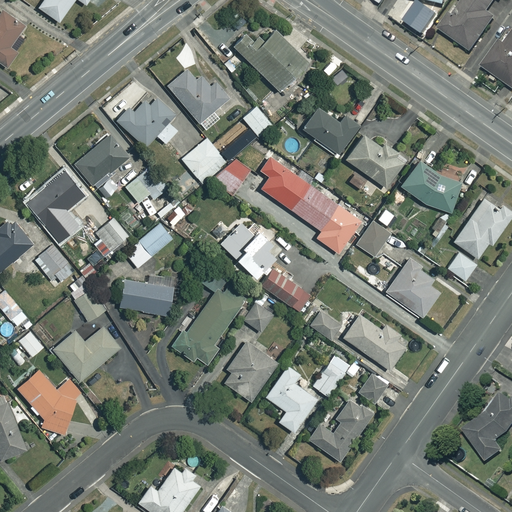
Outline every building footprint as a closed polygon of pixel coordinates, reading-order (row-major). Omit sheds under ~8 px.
[(84,0),(38,0),(35,5),(56,20),(70,0),(78,0),(82,3),(84,0)] [(454,0),(436,28),(471,52),(495,16),(486,10),(492,0),(454,0)] [(21,24),(0,9),(0,63),(4,66),(23,38),(15,32),(21,24)] [(429,20),(412,10),(405,22),(421,32),(429,20)] [(511,88),(511,23),(482,66),(511,88)] [(303,61),(270,28),(257,41),(246,30),(231,45),(274,89),(303,61)] [(192,77),(183,68),(164,85),(205,129),(217,117),(211,110),(227,95),(212,79),(206,85),(196,74),(192,77)] [(172,113),(154,96),(147,103),(141,98),(131,109),(126,104),(113,117),(141,145),(153,133),(162,142),(174,130),(164,121),(172,113)] [(269,124),(253,104),(234,120),(250,140),(269,124)] [(335,120),(315,105),(298,126),(333,152),(355,124),(341,113),(335,120)] [(127,155),(108,132),(72,161),(91,185),(127,155)] [(377,145),(360,132),(341,156),(380,185),(399,160),(391,154),(393,150),(380,140),(377,145)] [(224,159),(203,136),(179,158),(200,182),(224,159)] [(358,219),(266,154),(256,168),(266,175),(257,186),(317,229),(312,235),(335,251),(358,219)] [(248,169),(231,155),(211,179),(228,192),(248,169)] [(435,173),(414,157),(396,183),(421,200),(449,210),(459,182),(435,173)] [(122,185),(135,201),(147,191),(154,198),(167,188),(147,164),(122,185)] [(81,192),(61,169),(23,201),(43,225),(81,192)] [(116,186),(108,175),(95,185),(103,196),(116,186)] [(188,190),(179,178),(172,184),(181,195),(188,190)] [(488,243),(511,212),(484,192),(449,238),(473,256),(484,240),(488,243)] [(184,212),(177,205),(165,216),(171,223),(184,212)] [(36,248),(24,234),(34,226),(23,213),(13,221),(8,216),(0,222),(0,266),(12,257),(18,264),(36,248)] [(126,236),(111,216),(93,231),(109,250),(126,236)] [(446,225),(437,219),(428,232),(437,238),(446,225)] [(388,232),(370,220),(354,243),(373,255),(388,232)] [(171,236),(158,221),(122,251),(135,266),(171,236)] [(248,230),(239,221),(217,242),(249,274),(269,254),(261,245),(266,240),(252,226),(248,230)] [(72,269),(51,243),(37,255),(43,263),(39,266),(49,279),(55,275),(59,280),(72,269)] [(474,263),(457,250),(445,266),(462,279),(474,263)] [(421,265),(403,252),(396,262),(399,265),(382,289),(419,316),(438,290),(427,281),(430,278),(418,269),(421,265)] [(365,269),(354,262),(349,270),(360,276),(365,269)] [(308,291),(268,266),(256,284),(297,309),(308,291)] [(210,342),(243,293),(207,269),(199,281),(211,289),(184,330),(181,328),(168,347),(188,360),(192,355),(204,363),(216,346),(210,342)] [(172,279),(145,273),(144,281),(120,277),(115,304),(165,314),(172,279)] [(32,322),(0,287),(0,308),(21,332),(32,322)] [(89,287),(72,298),(86,319),(103,308),(89,287)] [(338,299),(325,290),(317,302),(331,311),(338,299)] [(270,313),(251,300),(240,318),(259,330),(270,313)] [(338,322),(319,309),(309,324),(328,337),(338,322)] [(402,345),(355,314),(340,337),(387,367),(402,345)] [(116,347),(100,325),(81,340),(72,327),(49,344),(74,379),(116,347)] [(41,345),(28,329),(16,340),(29,355),(41,345)] [(274,361),(244,340),(224,367),(229,371),(222,381),(247,399),(274,361)] [(24,359),(14,347),(8,352),(18,364),(24,359)] [(347,363),(331,353),(310,385),(326,395),(347,363)] [(297,372),(283,363),(261,394),(282,409),(275,419),(290,430),(313,397),(291,381),(297,372)] [(53,388),(35,367),(13,385),(35,411),(41,415),(37,425),(61,432),(73,397),(78,390),(66,376),(53,388)] [(385,383),(368,372),(355,391),(372,402),(385,383)] [(511,422),(511,397),(502,390),(484,413),(462,430),(486,461),(502,449),(495,439),(506,431),(511,422)] [(0,457),(24,447),(1,395),(0,395),(0,457)] [(369,412),(347,396),(332,416),(338,419),(329,431),(316,422),(305,436),(335,459),(369,412)] [(178,471),(170,465),(154,488),(147,483),(135,500),(151,511),(176,511),(197,483),(188,477),(191,472),(182,465),(178,471)] [(232,511),(220,503),(214,511),(232,511)]
